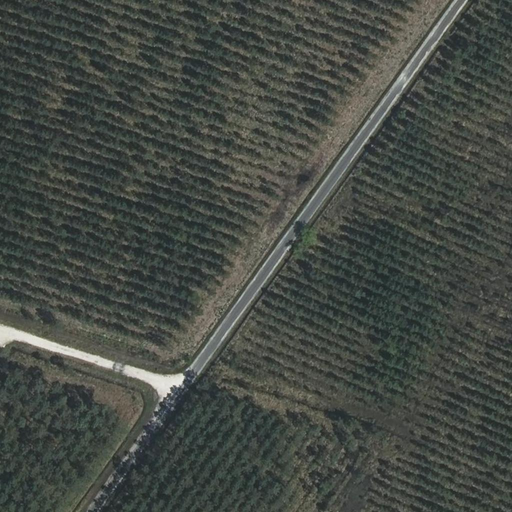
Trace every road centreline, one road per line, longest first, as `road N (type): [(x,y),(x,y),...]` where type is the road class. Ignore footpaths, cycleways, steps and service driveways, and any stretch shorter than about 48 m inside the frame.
road 1 (unclassified): [(465,0),(99,511)]
road 2 (track): [(180,399),(0,318)]
